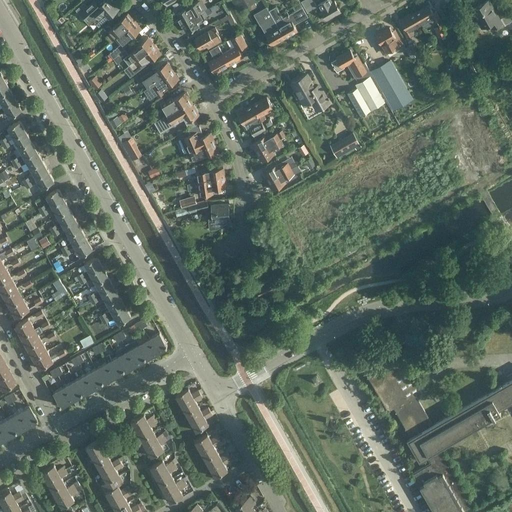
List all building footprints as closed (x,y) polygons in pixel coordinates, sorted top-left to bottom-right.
[(83,18),(93,9),(99,16),(94,20),(99,25),(121,5),(116,0),(103,0),(97,6),(92,1),(79,12),(83,18)] [(181,23),(194,15),(204,10),(198,0),(189,5),(176,13),(181,23)] [(231,0),(238,11),(257,0),(231,0)] [(327,20),(341,12),(334,0),(333,0),(332,1),(331,0),(324,0),(318,4),(327,20)] [(492,28),(503,23),(489,0),(487,0),(471,8),(482,27),(489,23),(492,28)] [(308,13),(318,8),(314,2),(305,7),(308,13)] [(429,4),(415,12),(421,23),(423,27),(424,26),(425,26),(426,26),(427,26),(428,26),(429,25),(430,25),(432,24),(432,23),(433,22),(434,21),(434,20),(435,22),(441,19),(437,12),(434,13),(429,4)] [(285,38),(269,10),(267,6),(254,14),(260,25),(266,21),(272,30),(265,34),(272,45),(285,38)] [(269,10),(285,38),(298,30),(294,24),(308,16),(302,6),(283,17),(276,6),(269,10)] [(204,10),(194,15),(181,23),(187,32),(200,25),(198,21),(212,13),(209,7),(208,8),(204,10)] [(403,30),(408,38),(413,34),(410,29),(421,23),(415,12),(401,20),(406,28),(403,30)] [(114,38),(134,21),(127,13),(116,23),(118,25),(110,33),(114,38)] [(230,22),(234,19),(230,13),(220,19),(222,23),(228,19),(230,22)] [(57,17),(54,20),(57,25),(61,22),(62,23),(66,19),(62,15),(59,18),(57,17)] [(141,28),(134,21),(114,38),(119,44),(121,42),(123,43),(129,37),(130,38),(141,28)] [(440,37),(445,33),(440,24),(434,27),(440,37)] [(398,43),(402,41),(397,34),(395,35),(390,26),(376,34),(381,43),(378,45),(383,52),(386,50),(387,52),(399,45),(398,43)] [(219,33),(215,27),(194,39),(200,49),(206,45),(208,48),(222,41),(218,34),(219,33)] [(235,46),(223,53),(229,64),(244,56),(241,51),(242,50),(241,48),(247,45),(240,32),(230,37),(235,46)] [(133,61),(154,45),(148,37),(136,46),(137,47),(128,54),(124,58),(129,64),(133,61)] [(408,45),(414,54),(420,51),(415,41),(408,45)] [(109,54),(113,58),(124,49),(120,44),(109,54)] [(161,53),(154,45),(133,61),(129,64),(133,70),(138,66),(143,63),(148,60),(149,62),(161,53)] [(218,56),(213,58),(208,61),(215,73),(229,64),(223,53),(218,45),(213,48),(218,56)] [(350,62),(358,76),(356,77),(358,82),(370,75),(372,74),(365,62),(363,63),(356,52),(354,54),(351,48),(336,57),(337,58),(331,62),(337,71),(344,67),(343,66),(350,62)] [(124,49),(113,58),(117,63),(124,58),(128,54),(124,49)] [(80,50),(73,53),(79,65),(80,64),(86,61),(80,50)] [(412,98),(390,60),(371,71),(393,109),(412,98)] [(152,76),(137,86),(141,92),(151,85),(173,70),(167,62),(154,70),(157,75),(154,78),(152,76)] [(179,79),(173,70),(151,85),(159,97),(164,93),(162,90),(179,79)] [(321,107),(328,103),(318,85),(315,87),(307,74),(292,82),(296,90),(294,91),(297,97),(299,96),(303,103),(315,97),(321,107)] [(96,75),(89,81),(95,89),(102,83),(96,75)] [(385,101),(370,75),(358,82),(356,83),(357,87),(347,93),(360,116),(385,101)] [(0,95),(11,89),(5,79),(0,82),(0,95)] [(128,85),(122,89),(126,94),(131,90),(128,85)] [(11,89),(0,95),(0,100),(3,106),(16,99),(11,89)] [(102,91),(97,95),(101,100),(106,96),(102,91)] [(157,114),(160,118),(190,100),(187,96),(189,95),(187,92),(186,93),(185,92),(173,99),(172,97),(160,103),(165,110),(157,114)] [(267,96),(253,105),(261,120),(266,118),(263,113),(273,107),(267,96)] [(1,113),(6,111),(9,117),(22,109),(16,99),(3,106),(0,108),(0,113),(1,113)] [(160,118),(158,120),(155,121),(161,131),(184,117),(186,121),(185,121),(189,128),(197,123),(194,117),(198,114),(197,111),(198,111),(194,104),(193,105),(190,100),(160,118)] [(261,121),(261,120),(253,105),(238,113),(240,116),(239,117),(241,121),(242,120),(244,124),(251,120),(253,125),(249,127),(254,135),(266,129),(261,121)] [(124,111),(118,116),(121,122),(128,117),(124,111)] [(269,117),(263,121),(266,127),(273,124),(269,117)] [(13,138),(26,130),(20,120),(7,128),(11,134),(0,140),(2,144),(13,138)] [(214,141),(210,132),(203,135),(197,123),(189,128),(181,132),(183,137),(184,137),(190,152),(214,141)] [(257,151),(280,139),(286,135),(282,129),(267,138),(265,135),(252,142),(253,143),(252,144),(254,147),(255,147),(257,151)] [(15,142),(19,148),(32,140),(26,130),(13,138),(2,144),(4,148),(15,142)] [(336,142),(342,152),(355,146),(349,135),(336,142)] [(131,137),(122,142),(128,152),(137,146),(131,137)] [(284,144),(280,139),(257,151),(259,156),(258,156),(260,160),(261,159),(262,161),(274,154),(273,150),(284,144)] [(13,164),(37,150),(32,140),(19,148),(22,154),(11,160),(13,164)] [(204,155),(205,156),(218,151),(214,141),(190,152),(193,159),(204,155)] [(304,143),(298,147),(302,154),(308,151),(304,143)] [(30,168),(43,160),(37,150),(13,164),(15,168),(26,162),(30,168)] [(35,178),(49,170),(43,160),(30,168),(35,178)] [(268,180),(282,173),(292,167),(288,161),(277,167),(276,164),(263,171),(264,172),(263,173),(265,176),(266,176),(268,180)] [(158,166),(148,170),(151,177),(161,173),(158,166)] [(210,167),(197,171),(198,181),(225,177),(223,167),(216,168),(215,166),(210,167)] [(292,167),(282,173),(268,180),(271,184),(270,185),(272,188),(273,188),(274,189),(286,182),(283,177),(288,174),(289,176),(295,173),(295,172),(299,170),(297,166),(292,168),(292,167)] [(5,169),(0,171),(0,173),(3,179),(4,179),(9,176),(5,169)] [(41,188),(55,181),(49,170),(35,178),(41,188)] [(212,189),(226,187),(225,177),(198,181),(200,195),(213,193),(212,189)] [(59,188),(46,195),(51,206),(65,198),(59,188)] [(182,207),(197,203),(195,195),(180,199),(182,207)] [(54,210),(57,216),(70,208),(65,198),(51,206),(47,208),(40,212),(42,216),(54,210)] [(196,203),(198,210),(209,207),(207,200),(196,203)] [(228,220),(230,220),(228,202),(212,204),(213,219),(214,219),(214,227),(221,226),(229,223),(228,220)] [(195,204),(189,205),(190,212),(197,210),(195,204)] [(70,208),(57,216),(63,226),(76,218),(70,208)] [(76,218),(63,226),(68,236),(81,228),(76,218)] [(38,226),(32,230),(36,237),(42,234),(38,226)] [(68,236),(72,242),(61,248),(63,252),(69,248),(74,246),(87,238),(81,228),(68,236)] [(27,239),(32,247),(38,243),(34,235),(27,239)] [(8,241),(6,236),(0,239),(0,241),(2,245),(8,241)] [(46,236),(39,240),(43,247),(50,243),(46,236)] [(87,238),(74,246),(80,256),(93,248),(87,238)] [(15,252),(12,247),(5,251),(8,255),(15,252)] [(84,263),(87,269),(77,276),(79,279),(103,266),(97,255),(84,263)] [(21,263),(18,258),(12,262),(14,266),(21,263)] [(58,259),(53,262),(58,271),(63,268),(58,259)] [(0,268),(0,282),(11,276),(5,265),(0,268)] [(103,266),(79,279),(81,284),(92,277),(95,283),(109,276),(103,266)] [(297,279),(302,276),(296,266),(291,268),(297,279)] [(20,277),(27,274),(24,269),(17,273),(20,277)] [(0,282),(0,288),(4,295),(17,287),(11,276),(0,282)] [(88,296),(90,300),(114,286),(109,276),(95,283),(99,289),(88,296)] [(260,296),(282,286),(278,276),(256,286),(260,296)] [(33,284),(30,279),(24,283),(26,288),(33,284)] [(114,286),(90,300),(92,304),(103,297),(107,303),(120,296),(114,286)] [(4,295),(10,305),(23,298),(17,287),(4,295)] [(66,293),(62,287),(52,293),(56,300),(66,293)] [(99,316),(101,320),(126,306),(120,296),(107,303),(110,309),(99,316)] [(37,305),(43,302),(40,297),(34,301),(37,305)] [(16,317),(30,309),(23,298),(10,305),(16,317)] [(126,306),(101,320),(103,324),(115,317),(118,324),(131,316),(126,306)] [(15,324),(21,336),(35,328),(28,317),(15,324)] [(50,325),(47,321),(41,324),(44,329),(50,325)] [(135,323),(128,327),(131,333),(138,329),(137,326),(135,323)] [(21,336),(27,346),(41,339),(35,328),(21,336)] [(56,336),(53,331),(47,335),(50,340),(56,336)] [(149,337),(156,351),(167,345),(160,331),(149,337)] [(136,339),(138,343),(146,357),(156,351),(149,337),(147,333),(136,339)] [(90,336),(81,341),(84,347),(93,341),(90,336)] [(27,346),(33,357),(47,350),(41,339),(27,346)] [(125,345),(135,363),(146,357),(138,343),(133,346),(131,342),(125,345)] [(117,355),(125,369),(135,363),(125,345),(115,351),(117,355)] [(66,353),(63,349),(57,352),(60,357),(66,353)] [(40,368),(53,361),(47,350),(33,357),(40,368)] [(106,361),(114,375),(125,369),(117,355),(112,358),(109,354),(104,358),(106,361)] [(421,391),(400,354),(367,373),(388,410),(394,406),(412,437),(409,438),(420,458),(426,454),(431,462),(413,472),(421,485),(420,485),(435,511),(461,511),(473,505),(438,447),(493,416),(496,415),(496,414),(501,411),(499,408),(511,400),(511,447),(511,449),(511,451),(511,452),(504,457),(511,470),(511,378),(433,425),(415,394),(421,391)] [(0,376),(10,371),(3,360),(0,361),(0,376)] [(96,367),(104,381),(114,375),(106,361),(96,367)] [(83,369),(85,373),(93,387),(104,381),(96,367),(91,370),(89,366),(83,369)] [(0,376),(0,385),(2,389),(16,382),(10,371),(0,376)] [(73,376),(82,393),(93,387),(85,373),(80,376),(78,373),(73,376)] [(62,381),(64,385),(72,399),(82,393),(73,376),(62,381)] [(64,385),(53,391),(61,405),(72,399),(64,385)] [(192,393),(188,387),(176,394),(181,404),(201,393),(199,389),(192,393)] [(186,413),(199,405),(196,400),(203,396),(201,393),(181,404),(186,413)] [(18,411),(26,425),(37,418),(29,405),(18,411)] [(209,407),(202,411),(199,405),(186,413),(191,421),(211,410),(209,407)] [(209,423),(206,418),(213,414),(211,410),(191,421),(196,431),(209,423)] [(8,417),(15,430),(26,425),(18,411),(8,417)] [(131,420),(135,426),(132,427),(134,430),(156,418),(154,414),(147,418),(143,413),(131,420)] [(0,421),(0,428),(5,436),(15,430),(8,417),(0,421)] [(135,433),(138,432),(141,438),(154,431),(151,426),(158,422),(156,418),(134,430),(135,433)] [(141,438),(145,444),(142,445),(144,448),(166,435),(164,432),(157,436),(154,431),(141,438)] [(218,435),(211,438),(208,433),(195,440),(200,450),(220,438),(218,435)] [(148,449),(151,456),(164,449),(161,443),(168,439),(166,435),(144,448),(146,451),(148,449)] [(86,445),(91,455),(111,443),(109,440),(102,443),(99,438),(86,445)] [(205,458),(218,451),(215,446),(222,442),(220,438),(200,450),(205,458)] [(91,455),(96,463),(109,456),(107,451),(113,447),(111,443),(91,455)] [(221,456),(218,451),(205,458),(210,467),(230,456),(227,452),(221,456)] [(96,463),(101,472),(121,461),(119,457),(112,461),(109,456),(96,463)] [(228,469),(225,464),(232,460),(230,456),(210,467),(215,476),(228,469)] [(152,473),(153,476),(175,464),(173,460),(166,464),(163,459),(150,466),(154,472),(152,473)] [(107,481),(119,474),(117,469),(123,465),(121,461),(101,472),(106,481),(107,481)] [(43,479),(44,481),(66,469),(64,465),(57,469),(54,464),(41,471),(45,477),(43,479)] [(157,478),(160,484),(173,477),(170,472),(177,468),(175,464),(153,476),(155,479),(157,478)] [(48,483),(52,489),(64,482),(62,477),(69,473),(66,469),(44,481),(46,484),(48,483)] [(101,484),(111,500),(130,489),(128,485),(121,489),(118,484),(123,481),(119,474),(107,481),(106,481),(101,484)] [(173,477),(160,484),(164,490),(161,491),(163,494),(185,481),(183,478),(176,481),(173,477)] [(19,481),(13,484),(17,492),(19,491),(21,494),(26,492),(24,488),(19,481)] [(165,496),(167,495),(170,502),(183,494),(180,489),(187,485),(185,481),(163,494),(165,496)] [(53,496),(55,499),(77,486),(74,483),(67,487),(64,482),(52,489),(55,495),(53,496)] [(58,500),(61,506),(62,507),(75,500),(72,494),(79,490),(77,486),(55,499),(56,501),(58,500)] [(0,494),(0,502),(2,505),(21,494),(19,491),(17,492),(13,494),(10,489),(0,494)] [(111,500),(116,509),(128,502),(126,497),(133,493),(130,489),(111,500)] [(2,505),(5,511),(10,511),(20,507),(17,502),(24,498),(21,494),(2,505)] [(238,511),(250,511),(255,509),(252,506),(256,503),(250,496),(235,508),(238,511)] [(117,511),(130,511),(140,507),(139,505),(138,503),(131,507),(128,502),(116,509),(117,511)]
